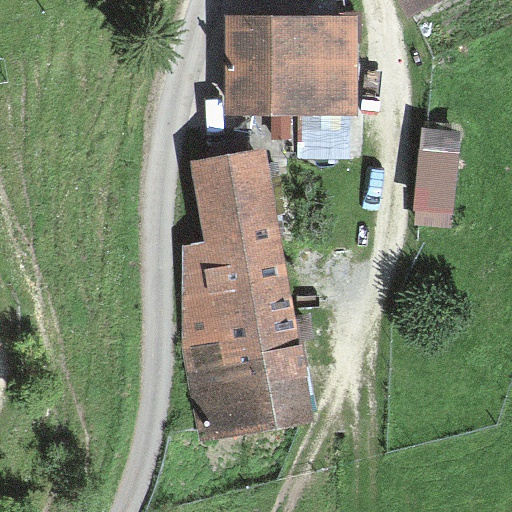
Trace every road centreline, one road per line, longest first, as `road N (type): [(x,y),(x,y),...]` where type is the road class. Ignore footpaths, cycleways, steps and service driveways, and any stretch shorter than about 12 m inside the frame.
road 1 (unclassified): [(121,511),(151,413),(155,178),(196,0)]
road 2 (track): [(372,511),(376,297),(398,121),(385,34),(370,0)]
